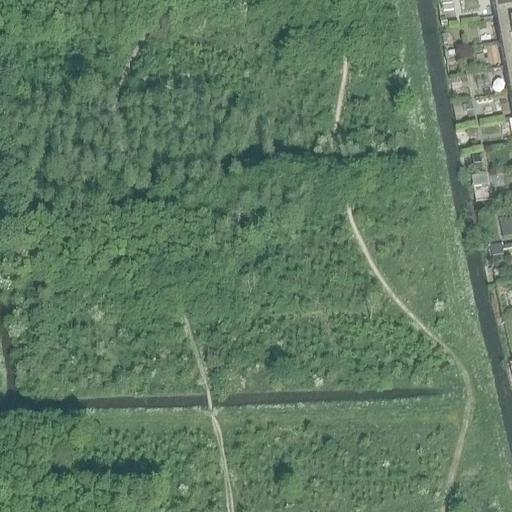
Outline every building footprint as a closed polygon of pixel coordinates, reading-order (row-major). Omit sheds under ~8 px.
[(511,0),(490,0),(494,19),(511,15),(511,0)] [(511,15),(494,19),(498,44),(511,41),(511,15)] [(511,41),(498,44),(503,69),(511,67),(511,41)] [(459,76),(455,53),(443,55),(448,78),(459,76)] [(511,67),(503,69),(508,94),(511,93),(511,67)] [(480,158),(471,160),(474,174),(482,173),(480,158)] [(486,177),(471,180),(473,190),(488,187),(486,177)]
